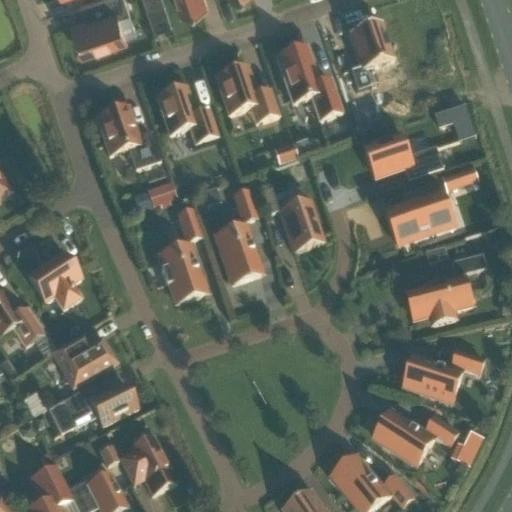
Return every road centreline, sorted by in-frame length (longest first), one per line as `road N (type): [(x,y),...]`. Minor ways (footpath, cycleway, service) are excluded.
road 1 (residential): [(174,368),(279,327),(325,332),(346,356),(354,382),(329,440),(241,507)]
road 2 (residential): [(60,98),(352,0)]
road 3 (residential): [(89,191),(174,368)]
road 4 (residential): [(174,368),(241,507)]
